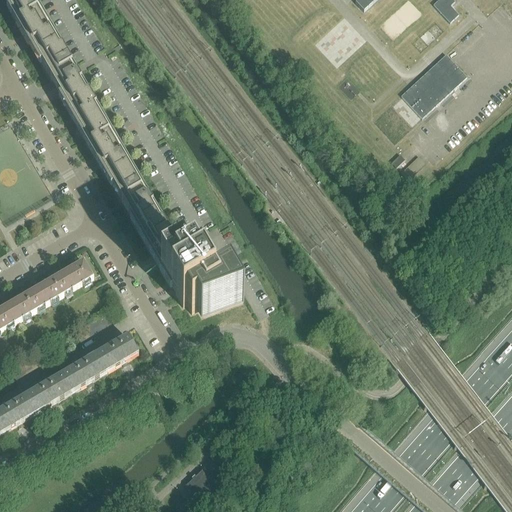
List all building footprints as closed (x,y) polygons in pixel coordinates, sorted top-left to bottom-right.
[(11,7),(6,10),(40,67),(42,66),(51,82),(51,83),(60,98),(58,99),(111,190),(113,189),(132,221),(130,222),(170,292),(172,291),(175,295),(183,309),(187,307),(192,316),(197,313),(201,321),(244,305),(242,303),(229,281),(223,285),(219,278),(213,268),(207,271),(204,272),(203,271),(196,258),(185,264),(185,263),(32,0),(23,0),(11,7)] [(364,14),(378,0),(360,0),(355,5),(364,14)] [(455,4),(451,0),(440,0),(433,7),(450,25),(459,17),(450,8),(455,4)] [(446,57),(401,99),(422,121),(467,79),(446,57)] [(394,163),(399,168),(408,160),(403,155),(394,163)] [(426,167),(419,159),(404,173),(411,181),(426,167)] [(51,283),(61,301),(94,281),(84,264),(51,283)] [(24,299),(34,317),(61,301),(51,283),(24,299)] [(0,313),(0,329),(3,335),(34,317),(24,299),(0,313)] [(112,327),(106,316),(101,319),(107,330),(112,327)] [(96,323),(102,333),(107,330),(101,319),(96,323)] [(91,326),(97,336),(102,333),(96,323),(91,326)] [(86,329),(91,339),(97,336),(91,326),(86,329)] [(81,332),(86,342),(91,339),(86,329),(81,332)] [(75,335),(81,345),(86,342),(81,332),(75,335)] [(97,358),(108,376),(138,358),(128,340),(97,358)] [(37,358),(42,368),(47,365),(42,355),(37,358)] [(32,361),(37,371),(42,368),(37,358),(32,361)] [(62,378),(73,397),(108,376),(97,358),(62,378)] [(27,364),(32,374),(37,371),(32,361),(27,364)] [(21,367),(27,377),(32,374),(27,364),(21,367)] [(16,370),(22,380),(27,377),(21,367),(16,370)] [(22,380),(16,370),(11,373),(17,383),(22,380)] [(27,399),(38,417),(73,397),(62,378),(27,399)] [(0,414),(0,432),(3,437),(38,417),(27,399),(0,414)] [(223,465),(240,482),(243,479),(227,461),(223,465)] [(202,471),(184,487),(195,498),(193,500),(203,511),(225,491),(214,479),(212,481),(202,471)]
